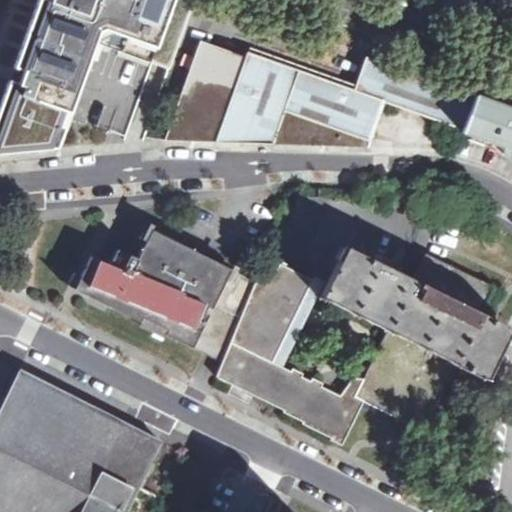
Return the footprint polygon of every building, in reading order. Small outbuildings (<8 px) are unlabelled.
[(194,0),(37,0),(0,106),(0,152),(59,147),(97,44),(170,69),(194,0)] [(463,130),(475,95),(473,94),(473,95),(366,57),(354,90),(247,52),(245,58),(201,42),(173,119),(165,141),(368,147),(383,101),(463,130)] [(461,132),(501,147),(506,156),(511,158),(511,108),(501,105),(475,95),(463,130),(461,132)] [(274,247),(274,260),(282,260),(301,261),(301,247),(306,248),(307,235),(312,235),(312,222),(318,222),(318,209),(322,209),(323,196),(296,195),(296,208),(291,208),(290,222),(285,222),(285,234),(279,234),(279,247),(274,247)] [(219,361),(258,282),(151,230),(137,259),(117,249),(109,264),(108,266),(97,261),(81,293),(108,307),(219,361)] [(423,430),(456,363),(465,368),(481,375),(504,330),(504,329),(503,328),(504,327),(503,326),(500,324),(490,319),(481,314),(495,286),(425,251),(411,278),(347,246),(322,296),(389,330),(362,384),(355,397),(364,401),(423,430)] [(81,293),(97,261),(108,266),(109,264),(91,255),(80,276),(74,289),(81,293)] [(267,263),(258,282),(219,361),(212,377),(332,435),(330,440),(342,445),(361,407),(348,401),(358,382),(352,379),(343,398),(321,387),(323,383),(312,378),(310,382),(302,377),(304,374),(292,368),(290,372),(272,363),(298,311),(313,280),(280,265),(278,268),(267,263)] [(0,495),(54,389),(18,371),(0,407),(0,495)] [(362,384),(358,382),(348,401),(361,407),(364,401),(355,397),(362,384)] [(124,511),(160,443),(54,389),(0,495),(0,511),(124,511)]
